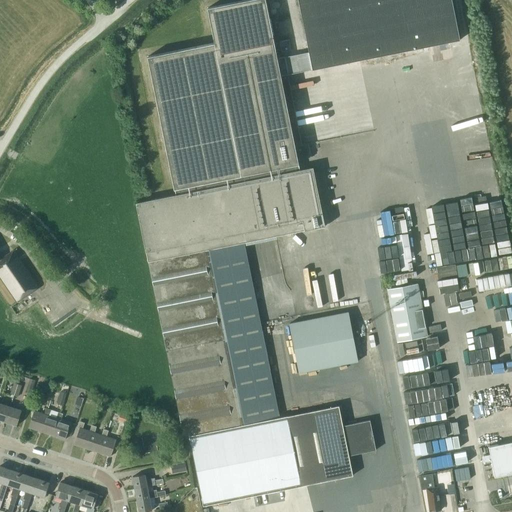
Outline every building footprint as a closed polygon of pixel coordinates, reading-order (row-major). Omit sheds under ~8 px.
[(184,437),(189,436),(203,505),(353,477),(349,456),(376,451),(370,422),(342,427),(338,407),(279,419),(243,244),(323,227),(311,168),(298,171),(296,161),(293,147),(300,146),(282,57),(275,59),(263,0),(247,0),(205,9),(212,44),(146,58),(174,196),(135,204),(147,262),(148,262),(184,437)] [(449,0),(295,0),(310,69),(457,39),(449,0)] [(289,51),(287,40),(277,42),(279,53),(289,51)] [(306,145),(300,146),(293,147),(296,161),(309,158),(306,145)] [(14,250),(3,257),(0,253),(0,277),(17,303),(39,287),(14,250)] [(465,273),(511,266),(511,254),(463,261),(465,273)] [(432,266),(438,302),(458,298),(457,294),(470,291),(468,278),(455,281),(452,262),(432,266)] [(511,295),(511,270),(487,275),(490,287),(494,287),(497,299),(511,295)] [(387,289),(397,342),(428,336),(417,283),(387,289)] [(458,312),(469,311),(468,299),(458,299),(458,312)] [(511,300),(497,303),(500,317),(492,319),(494,332),(511,328),(511,300)] [(299,370),(359,361),(351,310),(291,320),(299,370)] [(437,329),(447,328),(447,323),(431,324),(431,334),(437,334),(437,329)] [(472,324),(460,325),(462,344),(474,342),(472,324)] [(478,357),(481,374),(493,371),(492,367),(505,365),(504,360),(498,361),(497,353),(478,357)] [(408,404),(418,455),(449,448),(447,439),(457,438),(453,420),(448,421),(446,411),(460,408),(457,395),(444,398),(440,381),(438,368),(404,375),(407,386),(428,382),(431,399),(408,404)] [(14,383),(12,389),(19,391),(21,385),(14,383)] [(61,391),(57,403),(63,405),(67,393),(61,391)] [(10,406),(0,403),(0,420),(5,422),(10,406)] [(483,403),(474,405),(476,415),(486,413),(483,403)] [(34,404),(31,411),(34,412),(29,427),(41,432),(47,415),(44,414),(36,412),(38,406),(34,404)] [(21,410),(10,406),(5,422),(16,425),(21,410)] [(59,418),(56,418),(49,415),(50,410),(46,408),(44,414),(47,415),(41,432),(53,435),(59,418)] [(65,439),(70,422),(61,419),(63,414),(58,412),(56,418),(59,418),(53,435),(65,439)] [(79,421),(77,428),(79,428),(74,444),(86,448),(92,432),(89,431),(82,428),(84,422),(79,421)] [(86,448),(98,452),(104,436),(101,435),(94,432),(96,426),(91,425),(89,431),(92,432),(86,448)] [(104,436),(98,452),(110,456),(116,439),(106,436),(108,430),(103,429),(101,435),(104,436)] [(511,442),(511,443),(488,447),(490,454),(485,455),(483,456),(483,458),(482,459),(483,461),(484,462),(486,462),(491,461),(494,477),(511,473),(511,442)] [(420,472),(446,467),(445,463),(451,462),(449,452),(417,459),(420,472)] [(458,463),(470,460),(469,453),(456,456),(458,463)] [(185,462),(171,464),(173,473),(187,470),(185,462)] [(0,491),(0,492),(0,500),(2,501),(8,485),(7,485),(12,470),(0,466),(0,482),(2,483),(0,490),(0,491)] [(18,497),(20,489),(24,474),(12,470),(7,485),(8,485),(13,487),(11,494),(13,495),(10,503),(15,504),(17,496),(18,497)] [(428,503),(429,503),(431,511),(433,511),(437,511),(438,510),(441,510),(439,499),(440,498),(441,495),(439,493),(439,486),(434,487),(432,473),(420,475),(422,489),(426,489),(428,503)] [(20,511),(25,511),(30,500),(32,493),(37,478),(24,474),(20,489),(26,491),(23,498),(25,499),(20,511)] [(135,489),(147,486),(163,483),(162,479),(154,480),(154,478),(145,480),(144,474),(132,477),(135,489)] [(49,482),(37,478),(32,493),(45,497),(49,482)] [(63,511),(68,500),(73,486),(60,482),(55,496),(62,498),(59,506),(60,506),(57,511),(63,511)] [(77,511),(80,505),(85,490),(73,486),(68,500),(75,503),(71,511),(77,511)] [(135,489),(137,501),(149,498),(165,495),(164,490),(156,492),(156,490),(148,491),(147,486),(135,489)] [(87,507),(85,511),(92,511),(93,509),(92,509),(93,506),(97,497),(97,495),(85,490),(80,505),(87,507)] [(316,498),(316,511),(328,511),(328,501),(336,501),(336,502),(344,502),(344,497),(327,498),(327,504),(321,504),(321,498),(316,498)] [(139,511),(143,511),(152,510),(149,498),(137,501),(139,511)]
